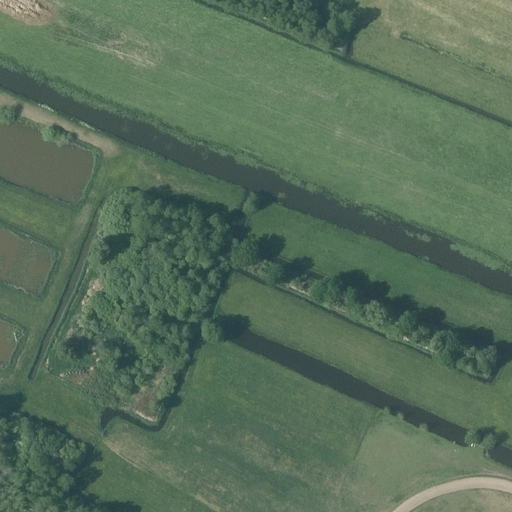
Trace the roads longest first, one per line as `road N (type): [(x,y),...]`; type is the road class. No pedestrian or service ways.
road 1 (track): [(36,397),(206,511)]
road 2 (track): [(0,383),(36,397),(93,265)]
